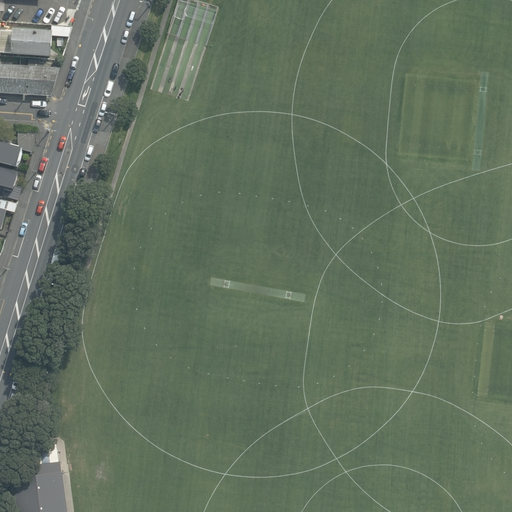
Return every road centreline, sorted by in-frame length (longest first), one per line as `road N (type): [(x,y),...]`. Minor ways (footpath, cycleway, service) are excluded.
road 1 (tertiary): [(79,117),(0,366)]
road 2 (tertiary): [(118,0),(79,117)]
